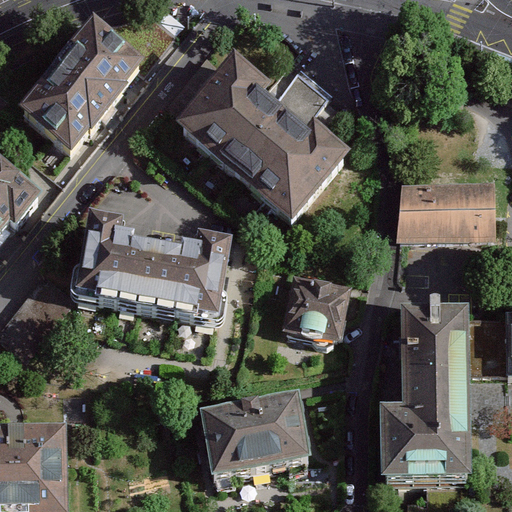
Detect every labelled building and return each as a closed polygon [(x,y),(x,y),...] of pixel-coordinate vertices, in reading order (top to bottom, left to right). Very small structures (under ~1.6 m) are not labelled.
[(178,44),(154,26),(89,40),(143,83),(178,44)] [(68,175),(143,83),(89,40),(14,132),(68,175)] [(175,150),(234,198),(285,135),(264,118),(271,109),(233,78),(175,150)] [(281,110),(305,132),(332,102),(307,80),(281,110)] [(285,135),(234,198),(295,247),(353,176),(315,144),(308,153),(285,135)] [(41,211),(0,176),(0,247),(8,238),(14,243),(41,211)] [(496,248),(495,190),(401,192),(396,251),(496,248)] [(90,231),(76,309),(148,322),(158,262),(122,255),(125,237),(90,231)] [(158,262),(148,322),(221,334),(235,256),(200,250),(197,269),(158,262)] [(353,297),(293,285),(282,341),(342,352),(353,297)] [(372,486),(464,485),(462,313),(434,312),(433,307),(430,306),(427,306),(423,306),(421,308),(421,313),(394,314),(395,413),(372,413),(372,486)] [(212,487),(314,470),(302,401),(200,418),(212,487)] [(0,436),(0,511),(75,511),(74,435),(0,436)]
